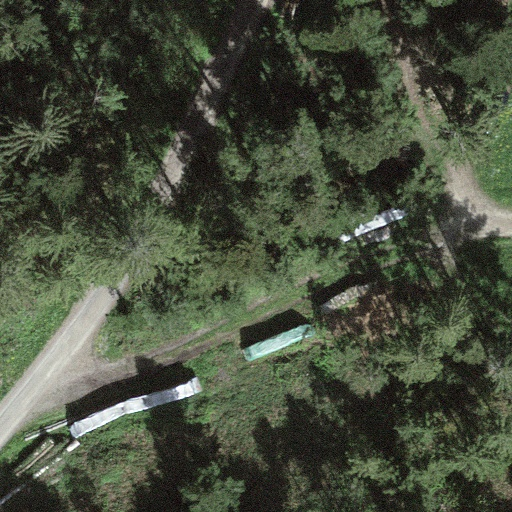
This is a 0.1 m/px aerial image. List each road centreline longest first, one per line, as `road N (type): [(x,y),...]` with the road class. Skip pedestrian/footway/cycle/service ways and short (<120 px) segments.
road 1 (track): [(0,422),(146,350),(435,234),(511,227)]
road 2 (track): [(265,0),(161,203),(0,416)]
road 3 (track): [(435,234),(400,59),(399,0)]
road 4 (track): [(435,234),(511,82)]
road 5 (track): [(511,380),(486,351),(435,234)]
